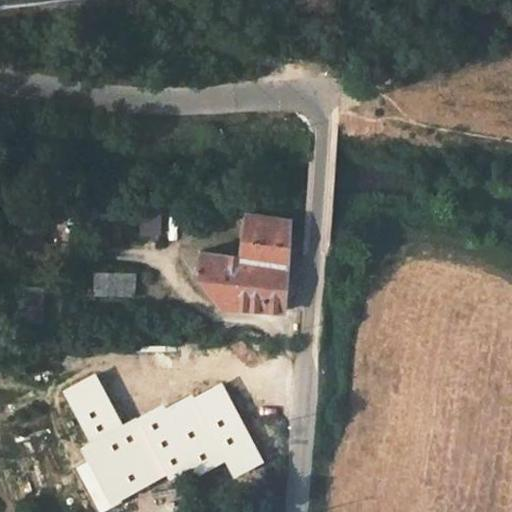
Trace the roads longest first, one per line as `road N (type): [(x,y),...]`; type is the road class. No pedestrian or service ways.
road 1 (unclassified): [(0,81),(143,105),(310,101),(321,118),(315,220)]
road 2 (residential): [(315,220),(293,511)]
road 3 (track): [(318,109),(335,100),(511,137)]
